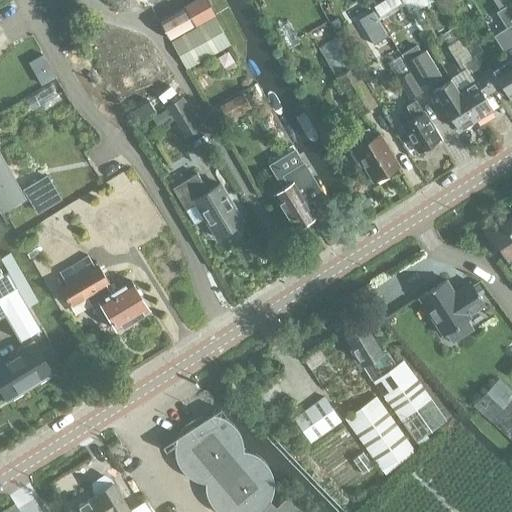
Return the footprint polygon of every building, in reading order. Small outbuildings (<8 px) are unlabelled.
[(213,14),(205,0),(195,0),(159,21),(169,39),(213,14)] [(492,35),(507,59),(511,65),(511,8),(509,3),(499,9),(509,25),(492,35)] [(214,17),(170,42),(186,69),(230,44),(214,17)] [(451,28),(441,35),(447,45),(457,38),(451,28)] [(337,37),(318,48),(358,115),(376,105),(337,37)] [(474,40),(465,46),(471,56),(481,50),(474,40)] [(142,42),(121,54),(129,68),(144,95),(145,96),(166,84),(142,42)] [(44,51),(30,59),(42,82),(56,74),(44,51)] [(422,90),(438,81),(420,52),(405,61),(422,90)] [(493,90),(501,85),(509,97),(511,95),(511,65),(507,59),(492,69),(489,65),(480,71),(490,86),(493,90)] [(409,71),(396,78),(409,99),(421,92),(409,71)] [(493,90),(490,86),(480,71),(470,77),(473,80),(457,90),(475,119),(492,108),(484,96),(493,90)] [(433,90),(458,130),(474,119),(450,80),(433,90)] [(167,108),(153,117),(160,128),(173,119),(183,135),(199,125),(182,98),(166,107),(167,108)] [(232,99),(220,105),(226,116),(238,110),(232,99)] [(402,124),(418,152),(421,150),(423,151),(429,148),(429,145),(439,139),(423,112),(422,112),(415,100),(406,105),(413,117),(402,124)] [(372,178),(374,177),(376,180),(386,174),(384,171),(396,164),(378,133),(375,135),(369,125),(351,136),(356,146),(350,149),(359,164),(362,162),(372,178)] [(25,198),(0,154),(0,203),(4,210),(25,198)] [(293,228),(314,215),(307,203),(322,193),(303,162),(282,174),(288,184),(272,194),(293,228)] [(197,171),(172,185),(185,207),(193,221),(204,215),(216,236),(242,221),(219,182),(207,189),(197,171)] [(46,176),(24,189),(35,208),(37,211),(59,198),(57,195),(46,176)] [(127,177),(78,207),(88,224),(137,194),(127,177)] [(507,263),(511,259),(511,218),(489,233),(507,263)] [(60,286),(69,304),(107,282),(98,264),(94,266),(88,255),(59,272),(66,282),(60,286)] [(0,316),(4,314),(19,340),(40,328),(28,307),(24,299),(7,271),(1,274),(0,274),(0,316)] [(116,330),(148,310),(130,280),(98,300),(116,330)] [(484,304),(470,282),(453,293),(445,280),(419,296),(443,334),(469,317),(467,315),(484,304)] [(378,373),(394,363),(385,349),(381,351),(364,324),(343,336),(362,366),(370,361),(378,373)] [(51,372),(37,349),(33,342),(0,362),(0,388),(7,399),(51,372)] [(371,381),(415,441),(416,441),(445,420),(402,360),(395,364),(371,381)] [(472,406),(511,442),(511,391),(497,378),(472,406)] [(380,470),(412,448),(375,396),(344,418),(380,470)] [(293,418),(310,442),(339,420),(323,397),(293,418)] [(270,511),(275,507),(269,501),(271,496),(272,491),(273,485),(272,478),(269,470),(266,464),(261,459),(258,457),(254,454),(246,452),(242,451),(242,447),(242,442),(240,436),(236,429),(230,423),(224,419),(218,417),(211,415),(204,415),(197,418),(189,421),(184,426),(180,430),(177,435),(174,447),(174,453),(175,459),(177,465),(181,471),(185,476),(190,479),(195,481),(200,482),(204,484),(205,493),(208,500),(212,506),(216,511),(270,511)] [(95,495),(70,511),(69,511),(150,511),(143,501),(128,510),(110,480),(103,475),(92,482),(92,491),(95,495)] [(303,511),(286,495),(275,507),(270,511),(303,511)]
